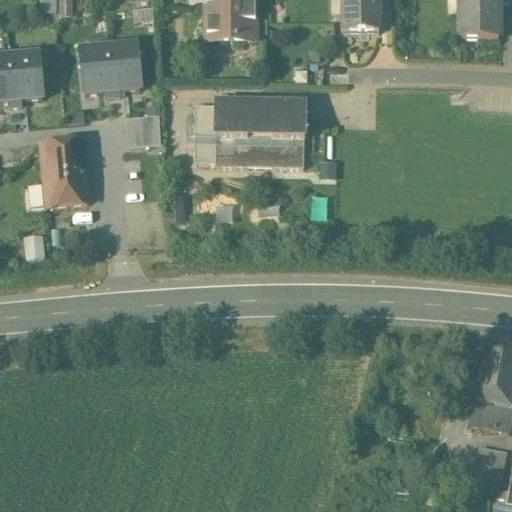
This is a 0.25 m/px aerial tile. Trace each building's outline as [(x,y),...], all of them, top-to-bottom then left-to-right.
[(42,0),(43,18),(74,17),(73,0),(42,0)] [(255,0),(222,0),(223,14),(223,15),(224,47),(256,47),(255,0)] [(342,0),(343,39),(378,39),(378,1),(377,0),(342,0)] [(498,0),(463,0),(463,19),(462,19),(462,45),(499,45),(499,9),(498,0)] [(511,0),(498,0),(499,9),(511,8),(511,0)] [(223,14),(206,14),(206,47),(224,47),(223,15),(223,14)] [(136,51),(80,56),(84,100),(106,98),(106,103),(119,101),(119,97),(140,95),(136,51)] [(38,60),(0,63),(0,107),(8,107),(8,112),(21,111),(21,106),(42,104),(38,60)] [(305,109),(216,108),(216,112),(195,112),(194,169),(216,169),(216,172),(248,173),(248,168),(272,168),(272,173),(304,174),(304,145),(305,145),(305,109)] [(161,150),(159,109),(147,110),(148,120),(125,122),(127,152),(161,150)] [(82,147),(41,151),(47,214),(88,210),(82,147)] [(169,227),(186,226),(185,199),(167,200),(169,227)] [(44,239),(24,240),(26,262),(45,261),(44,239)] [(511,357),(485,353),(475,410),(511,416),(511,357)] [(511,432),(511,416),(475,410),(472,432),(511,439),(511,432)] [(505,460),(478,454),(476,464),(503,470),(505,460)] [(495,494),(485,491),(482,502),(492,504),(495,494)]
